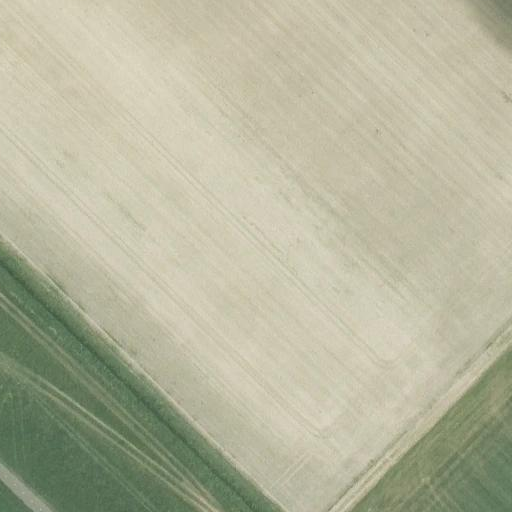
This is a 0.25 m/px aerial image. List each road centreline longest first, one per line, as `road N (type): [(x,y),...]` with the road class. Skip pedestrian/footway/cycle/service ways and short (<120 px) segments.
road 1 (track): [(0,360),(215,511)]
road 2 (track): [(359,511),(511,352)]
